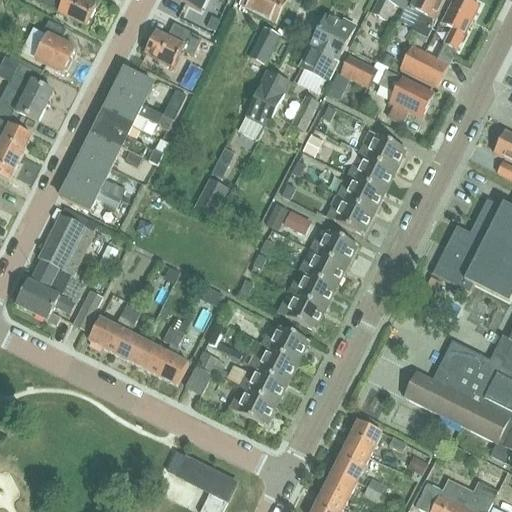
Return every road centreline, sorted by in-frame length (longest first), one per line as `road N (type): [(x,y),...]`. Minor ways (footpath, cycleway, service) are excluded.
road 1 (residential): [(281,479),(511,28)]
road 2 (residential): [(0,291),(147,0)]
road 3 (residential): [(281,479),(0,337)]
